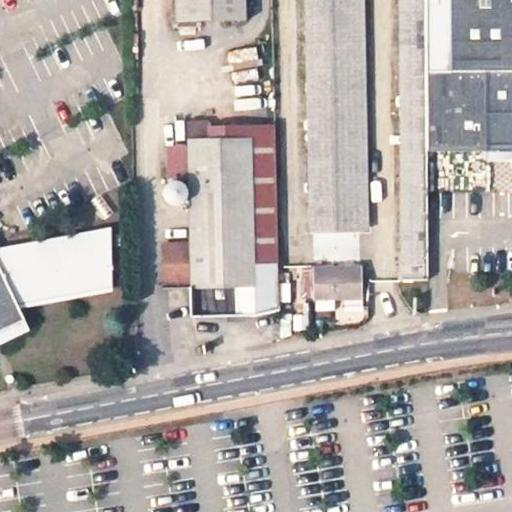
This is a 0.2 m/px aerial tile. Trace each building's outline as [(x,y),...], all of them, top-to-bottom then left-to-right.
[(246,0),(175,0),(176,22),(248,20),(246,0)] [(309,0),(314,234),(359,233),(355,0),(309,0)] [(407,0),(408,45),(425,44),(424,0),(407,0)] [(511,0),(424,0),(425,44),(426,150),(483,150),(511,149),(511,0)] [(425,44),(408,45),(410,263),(427,262),(426,150),(425,44)] [(191,129),(191,147),(193,264),(166,264),(166,283),(194,282),(195,315),(236,314),(259,315),(280,308),(279,263),(275,126),(191,129)] [(511,149),(483,150),(483,161),(511,160),(511,149)] [(170,186),(168,188),(167,190),(167,193),(168,197),(170,200),(174,203),(177,204),(182,203),(185,201),(188,196),(189,193),(188,189),(186,185),(183,183),(178,182),(174,183),(170,186)] [(0,249),(0,320),(12,316),(9,311),(20,310),(114,291),(114,229),(0,249)] [(410,263),(404,262),(404,280),(427,280),(427,262),(410,263)] [(358,268),(318,269),(318,299),(358,298),(358,268)] [(12,316),(0,320),(0,340),(25,329),(27,328),(28,327),(20,310),(9,311),(12,316)]
